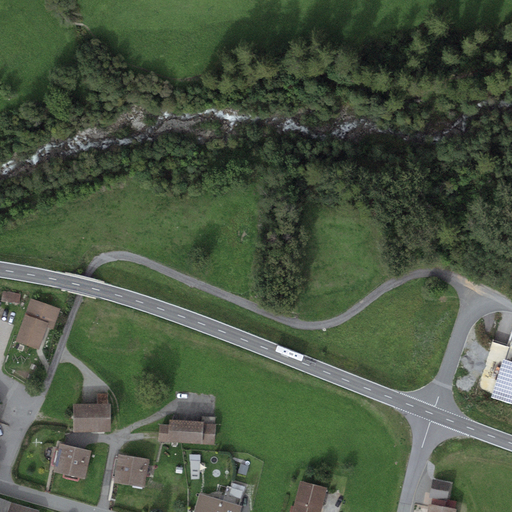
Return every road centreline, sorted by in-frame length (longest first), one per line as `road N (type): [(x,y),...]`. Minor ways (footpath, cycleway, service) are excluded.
road 1 (unclassified): [(474,287),(422,272),(342,317),(298,324),(133,255),(102,258),(87,276),(0,481)]
road 2 (primary): [(433,413),(188,317),(0,269)]
road 3 (unclassified): [(474,287),(433,413)]
